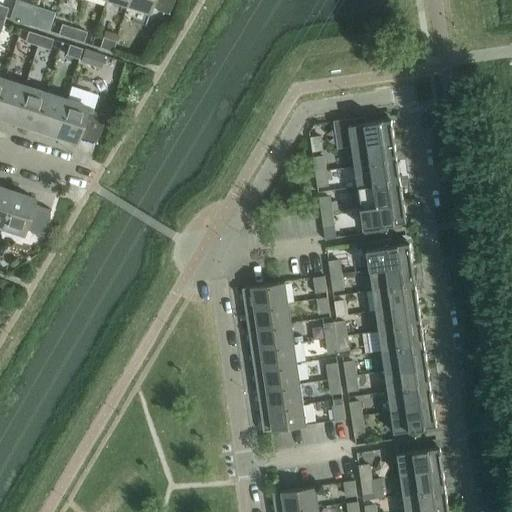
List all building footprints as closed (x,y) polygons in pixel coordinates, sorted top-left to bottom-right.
[(128,0),(127,5),(149,12),(150,7),(156,9),(156,11),(168,15),(169,14),(168,13),(168,12),(170,9),(172,6),(173,5),(174,1),(174,0),(128,0)] [(16,21),(29,26),(32,15),(20,11),(16,21)] [(32,15),(29,26),(41,30),(45,19),(32,15)] [(58,35),(70,39),(74,28),(61,24),(58,35)] [(74,28),(70,39),(83,43),(86,32),(74,28)] [(25,42),(37,46),(41,36),(28,32),(25,42)] [(41,36),(37,46),(50,50),(53,40),(41,36)] [(102,37),(99,48),(112,52),(115,42),(102,37)] [(82,49),(69,45),(66,55),(78,60),(82,49)] [(98,68),(102,55),(85,50),(81,62),(98,68)] [(3,80),(0,90),(0,117),(13,121),(24,86),(3,80)] [(24,86),(13,121),(33,128),(45,93),(24,86)] [(45,93),(33,128),(54,135),(65,100),(45,93)] [(65,100),(54,135),(77,142),(77,141),(76,140),(78,135),(82,136),(81,138),(96,142),(96,141),(96,140),(97,138),(99,135),(100,133),(101,131),(101,129),(102,126),(103,123),(103,120),(103,117),(104,116),(105,116),(92,112),(92,113),(86,111),(87,106),(65,100)] [(392,119),(350,125),(353,146),(396,140),(392,119)] [(323,138),(311,140),(313,152),(325,151),(323,138)] [(396,140),(353,146),(356,167),(398,160),(396,140)] [(314,160),(316,172),(328,171),(326,158),(314,160)] [(398,160),(356,167),(359,187),(401,180),(398,160)] [(328,171),(316,172),(318,185),(329,183),(328,171)] [(401,180),(359,187),(362,207),(404,201),(401,180)] [(0,187),(0,226),(1,227),(13,192),(0,187)] [(13,192),(1,227),(23,234),(24,230),(30,232),(30,233),(42,237),(43,236),(42,236),(42,235),(44,232),(46,229),(46,227),(48,224),(48,221),(49,218),(49,215),(49,212),(50,211),(51,211),(51,210),(36,205),(35,207),(32,206),(33,200),(35,200),(35,199),(13,192)] [(320,200),(322,213),(333,211),(332,198),(320,200)] [(404,201),(362,207),(366,235),(389,231),(388,225),(408,222),(404,201)] [(333,211),(322,213),(324,225),(335,224),(333,211)] [(393,239),(367,242),(368,249),(371,270),(414,264),(411,243),(394,245),(393,239)] [(341,262),(330,264),(332,276),(343,275),(341,262)] [(414,264),(371,270),(374,290),(417,284),(414,264)] [(343,275),(332,276),(333,289),(345,287),(343,275)] [(325,276),(314,278),(316,290),(327,289),(325,276)] [(243,288),(246,309),(289,303),(286,282),(259,286),(243,288)] [(417,284),(374,290),(377,311),(420,304),(417,284)] [(328,297),(317,299),(319,311),(330,310),(328,297)] [(347,302),(336,304),(337,317),(349,315),(347,302)] [(289,303),(246,309),(249,329),(292,323),(289,303)] [(420,304),(377,311),(380,331),(423,324),(420,304)] [(292,323),(249,329),(252,350),(295,343),(292,323)] [(347,323),(336,325),(338,337),(349,336),(347,323)] [(423,324),(380,331),(383,351),(426,345),(423,324)] [(325,326),(326,339),(338,337),(336,325),(325,326)] [(349,336),(338,337),(339,350),(350,348),(349,336)] [(338,337),(326,339),(328,351),(339,350),(338,337)] [(295,343),(252,350),(255,370),(298,364),(295,343)] [(426,345),(383,351),(386,371),(429,365),(426,345)] [(345,364),(346,377),(358,375),(356,363),(345,364)] [(298,364),(255,370),(258,390),(301,384),(298,364)] [(327,367),(329,379),(340,378),(339,365),(327,367)] [(429,365),(386,371),(389,391),(432,385),(429,365)] [(358,375),(346,377),(348,390),(360,388),(358,375)] [(340,378),(329,379),(331,392),(342,390),(340,378)] [(301,384),(258,390),(261,410),(304,404),(301,384)] [(432,385),(389,391),(392,411),(435,405),(432,385)] [(350,405),(352,417),(364,416),(362,403),(350,405)] [(304,404),(261,410),(264,431),(307,425),(304,404)] [(435,405),(392,411),(395,433),(438,426),(435,405)] [(333,408),(335,421),(346,419),(345,407),(333,408)] [(364,416),(352,417),(354,430),(365,428),(364,416)] [(441,447),(399,454),(398,454),(401,475),(444,468),(441,447)] [(371,466),(360,468),(362,481),(373,479),(371,466)] [(444,468),(401,475),(404,495),(447,489),(444,468)] [(373,479),(362,481),(364,493),(375,491),(373,479)] [(355,480),(344,482),(346,495),(357,493),(355,480)] [(273,493),(276,511),(288,511),(319,507),(316,486),(273,493)] [(447,489),(404,495),(406,511),(428,511),(450,509),(447,489)] [(360,511),(359,502),(347,503),(348,511),(360,511)]
